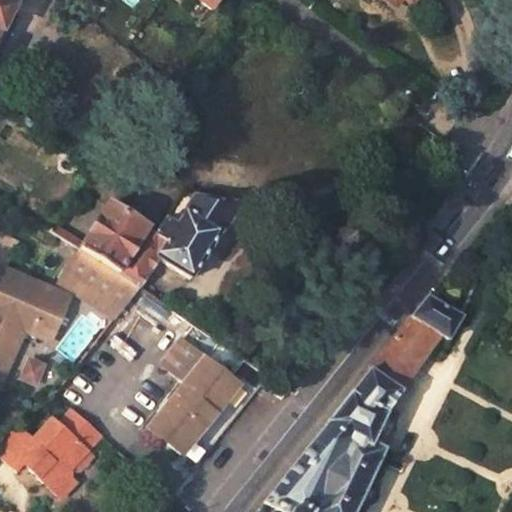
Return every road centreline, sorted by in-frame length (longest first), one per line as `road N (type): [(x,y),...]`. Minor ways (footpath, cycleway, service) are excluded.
road 1 (primary): [(503,160),(225,511)]
road 2 (residential): [(282,0),(503,160)]
